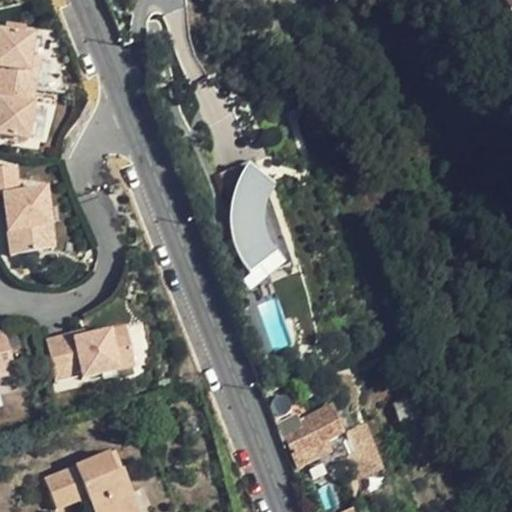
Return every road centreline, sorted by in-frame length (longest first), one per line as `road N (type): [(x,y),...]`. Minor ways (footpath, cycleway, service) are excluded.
road 1 (tertiary): [(135,117),(289,511)]
road 2 (residential): [(135,117),(106,129),(85,159),(86,189),(108,253),(97,286),(77,305),(40,311),(8,297)]
road 3 (tertiary): [(85,0),(135,117)]
